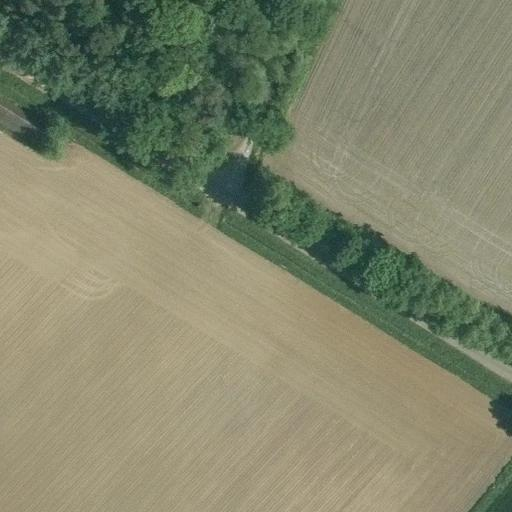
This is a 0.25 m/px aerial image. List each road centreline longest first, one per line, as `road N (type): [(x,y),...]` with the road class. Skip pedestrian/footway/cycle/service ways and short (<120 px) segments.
road 1 (unclassified): [(511,373),(0,50)]
road 2 (unknown): [(294,0),(197,178)]
